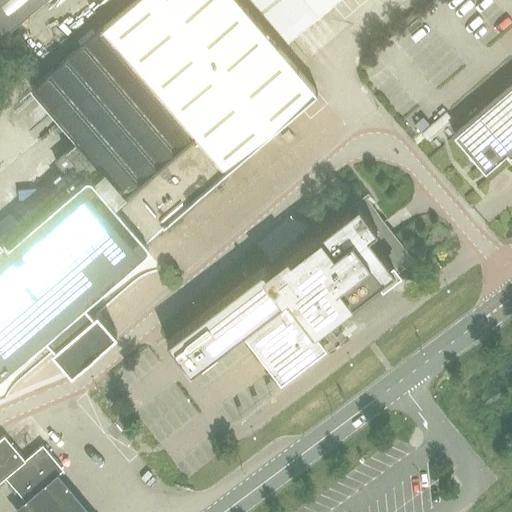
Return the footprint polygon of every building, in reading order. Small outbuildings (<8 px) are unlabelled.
[(0,0),(0,31),(2,34),(41,0),(0,0)] [(88,174),(144,240),(317,92),(237,0),(132,0),(30,88),(75,141),(65,150),(65,151),(55,160),(71,179),(81,170),(86,176),(88,174)] [(256,0),(288,38),(332,0),(256,0)] [(510,155),(511,153),(511,83),(453,133),(485,170),(507,151),(510,155)] [(0,373),(43,336),(86,299),(146,247),(147,245),(146,242),(144,240),(88,174),(86,176),(9,243),(0,232),(0,373)] [(191,373),(243,334),(275,376),(321,341),(316,334),(414,260),(364,196),(283,258),(285,260),(270,271),(266,266),(167,341),(191,373)] [(43,336),(71,369),(115,332),(86,299),(43,336)] [(23,498),(42,482),(60,467),(42,445),(24,460),(3,435),(0,438),(0,480),(5,477),(23,498)] [(90,511),(52,468),(5,506),(10,511),(90,511)]
